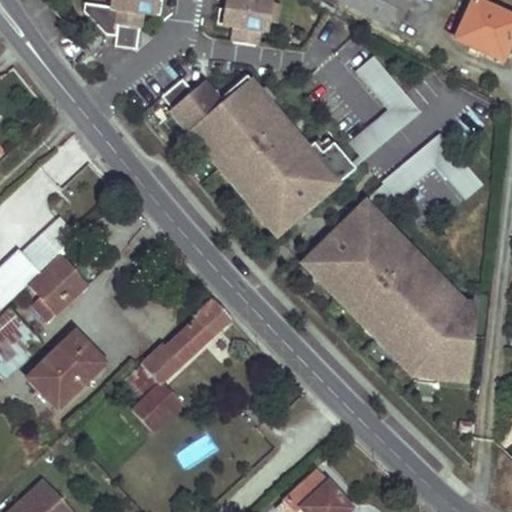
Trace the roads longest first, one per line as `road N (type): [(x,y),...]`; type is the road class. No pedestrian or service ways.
road 1 (tertiary): [(83,112),(340,404),(458,511)]
road 2 (tertiary): [(0,9),(83,112)]
road 3 (residential): [(175,35),(202,47),(299,60)]
